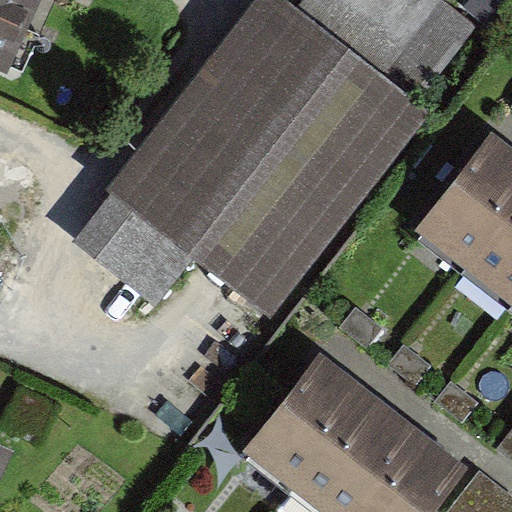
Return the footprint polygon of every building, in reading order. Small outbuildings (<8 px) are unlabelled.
[(0,0),(0,49),(28,61),(52,0),(0,0)] [(319,0),(314,7),(305,0),(251,0),(72,225),(83,234),(55,269),(127,326),(200,235),(280,298),(437,103),(407,79),(457,16),(437,0),(319,0)] [(467,262),(511,204),(511,138),(495,126),(418,223),(467,262)] [(0,133),(0,259),(48,156),(0,133)] [(511,297),(511,296),(511,204),(467,262),(511,297)] [(241,444),(293,485),(371,385),(321,345),(241,444)] [(331,511),(346,511),(416,420),(371,385),(293,485),(331,511)] [(0,414),(0,511),(24,511),(68,418),(10,391),(0,414)] [(428,511),(470,460),(416,420),(346,511),(428,511)] [(511,431),(499,449),(511,458),(511,431)] [(511,511),(511,492),(480,468),(446,511),(511,511)]
